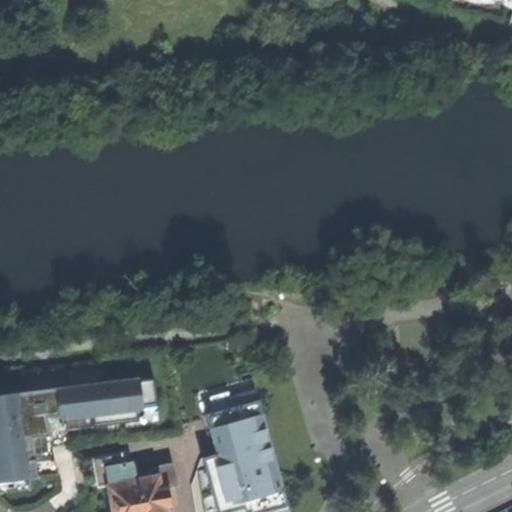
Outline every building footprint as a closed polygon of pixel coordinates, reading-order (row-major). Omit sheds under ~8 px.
[(143,410),(142,406),(158,405),(154,378),(139,380),(138,377),(104,381),(0,394),(0,480),(36,476),(58,473),(55,446),(71,444),(68,419),(92,416),(93,425),(139,419),(138,411),(143,410)] [(258,399),(205,415),(213,443),(216,453),(202,457),(217,511),(228,511),(236,510),(262,502),(265,511),(288,505),(258,399)] [(217,511),(202,457),(191,485),(196,511),(217,511)] [(107,468),(110,486),(135,481),(132,463),(107,468)] [(156,472),(157,476),(159,485),(167,483),(173,482),(174,484),(178,483),(177,479),(175,479),(172,465),(153,469),(153,472),(156,472)] [(135,481),(110,486),(115,511),(163,511),(164,510),(162,504),(171,503),(167,483),(159,485),(157,476),(135,481)] [(264,511),(265,511),(262,502),(236,510),(228,511),(264,511)]
